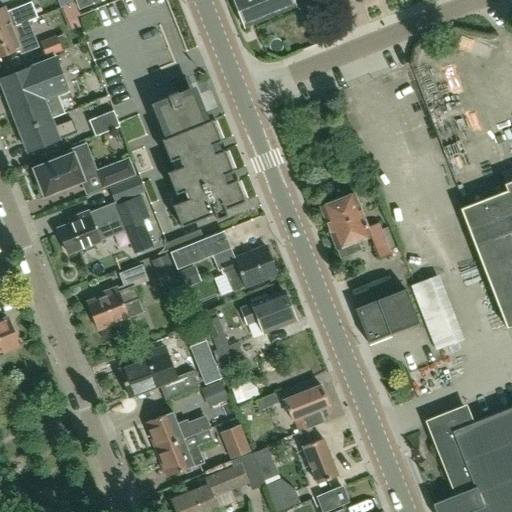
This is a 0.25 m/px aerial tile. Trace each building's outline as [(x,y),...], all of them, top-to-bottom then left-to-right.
[(103,0),(74,0),(79,10),(101,1),(103,0)] [(274,17),(266,0),(234,0),(247,29),(274,17)] [(296,8),(292,0),(266,0),(274,17),(296,8)] [(5,7),(0,8),(0,32),(28,21),(38,17),(32,2),(7,11),(5,7)] [(38,47),(28,21),(0,32),(0,57),(20,50),(22,53),(38,47)] [(55,35),(39,42),(41,47),(45,57),(61,50),(55,35)] [(58,56),(0,78),(20,130),(51,118),(65,113),(58,94),(68,90),(66,86),(69,85),(58,56)] [(181,227),(214,214),(216,220),(227,215),(225,210),(245,202),(212,120),(204,123),(192,93),(180,98),(178,92),(167,96),(169,102),(157,106),(169,137),(161,140),(173,170),(167,173),(179,203),(172,205),(181,227)] [(120,127),(114,111),(89,120),(95,137),(120,127)] [(51,118),(20,130),(28,151),(77,132),(72,120),(54,127),(51,118)] [(53,157),(54,161),(35,169),(45,194),(83,179),(78,167),(93,162),(86,144),(53,157)] [(129,159),(97,171),(103,187),(135,175),(129,159)] [(108,188),(114,204),(145,192),(138,176),(108,188)] [(507,191),(461,209),(507,328),(511,326),(511,182),(505,185),(507,191)] [(368,228),(365,220),(354,194),(321,208),(341,258),(361,250),(358,241),(371,236),(380,260),(392,255),(379,223),(368,228)] [(141,195),(134,198),(134,199),(90,216),(89,212),(78,217),(80,220),(58,228),(68,253),(84,247),(86,251),(96,247),(94,243),(127,230),(136,253),(153,247),(143,221),(150,218),(141,195)] [(171,251),(177,268),(212,255),(218,270),(221,269),(222,273),(225,272),(232,290),(244,286),(245,286),(276,274),(266,247),(235,259),(230,247),(220,251),(213,235),(171,251)] [(173,271),(167,255),(152,261),(158,277),(173,271)] [(130,318),(124,305),(140,298),(135,286),(148,280),(142,265),(120,274),(125,289),(119,291),(117,287),(101,294),(103,298),(87,304),(96,328),(112,322),(113,325),(130,318)] [(201,282),(195,266),(180,272),(186,288),(201,282)] [(436,278),(412,287),(437,351),(460,342),(436,278)] [(406,289),(356,309),(369,343),(419,323),(406,289)] [(257,320),(262,333),(294,321),(283,291),(266,298),(265,295),(250,301),(251,303),(240,308),(246,324),(257,320)] [(207,340),(212,338),(217,350),(213,352),(218,365),(242,356),(237,343),(228,346),(223,334),(224,334),(218,317),(205,322),(200,324),(207,340)] [(0,355),(4,354),(2,350),(18,344),(16,341),(18,339),(15,332),(12,331),(8,319),(0,322),(0,355)] [(200,326),(192,329),(173,336),(178,350),(197,343),(205,340),(200,326)] [(119,370),(129,397),(160,385),(166,400),(199,387),(193,371),(176,377),(165,347),(127,361),(129,366),(119,370)] [(227,401),(219,382),(201,389),(209,409),(227,401)] [(293,420),(299,432),(310,428),(323,423),(318,410),(329,406),(320,385),(283,400),(291,421),(293,420)] [(274,394),(255,401),(258,411),(278,403),(274,394)] [(469,412),(430,427),(457,495),(433,504),(436,511),(511,511),(511,408),(473,424),(469,412)] [(187,421),(178,424),(173,412),(146,422),(157,449),(196,433),(196,434),(210,429),(206,417),(188,424),(187,421)] [(220,433),(230,459),(250,451),(240,425),(220,433)] [(310,428),(299,432),(304,446),(302,447),(317,484),(337,476),(323,439),(315,442),(310,428)] [(200,444),(196,434),(196,433),(157,449),(167,476),(204,462),(197,445),(200,444)] [(200,488),(172,499),(176,511),(209,511),(217,509),(216,509),(212,497),(231,490),(248,483),(241,464),(233,467),(197,481),(200,488)] [(355,487),(361,509),(385,502),(379,481),(355,487)] [(317,497),(323,511),(348,501),(342,487),(317,497)]
